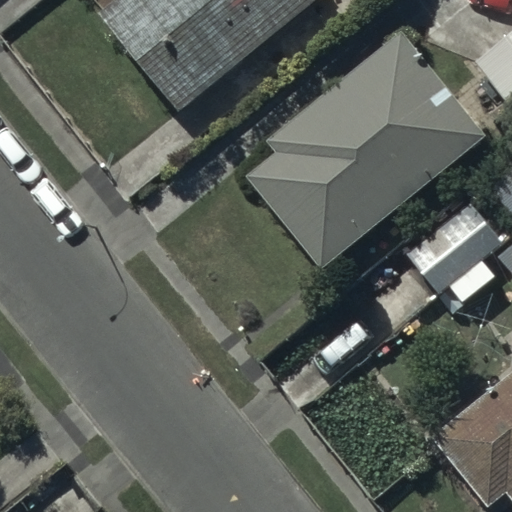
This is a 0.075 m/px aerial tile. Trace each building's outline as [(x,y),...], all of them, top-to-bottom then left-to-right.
[(314,0),(113,0),(101,11),(181,109),(314,0)] [(511,29),(476,58),(511,105),(511,29)] [(250,175),(325,268),(489,135),(404,31),(271,140),(280,151),(250,175)] [(511,172),(492,189),(511,213),(511,172)] [(474,200),(470,203),(408,251),(440,293),(506,242),(474,200)] [(491,507),(508,493),(511,497),(511,373),(434,439),(491,507)]
